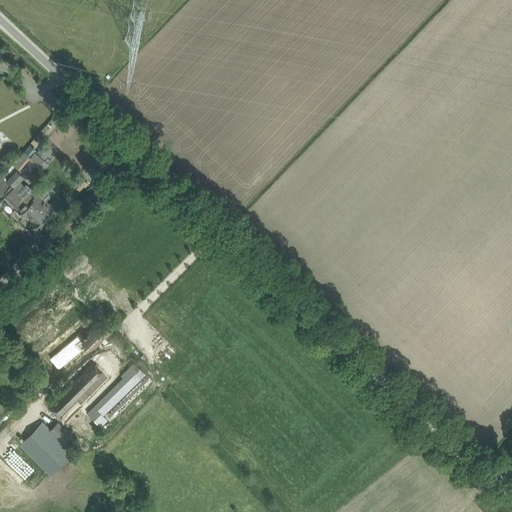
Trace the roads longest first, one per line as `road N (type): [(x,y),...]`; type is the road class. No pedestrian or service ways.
road 1 (unclassified): [(511,496),(140,152)]
road 2 (unclassified): [(140,152),(0,20)]
road 3 (unclassified): [(0,281),(140,152)]
